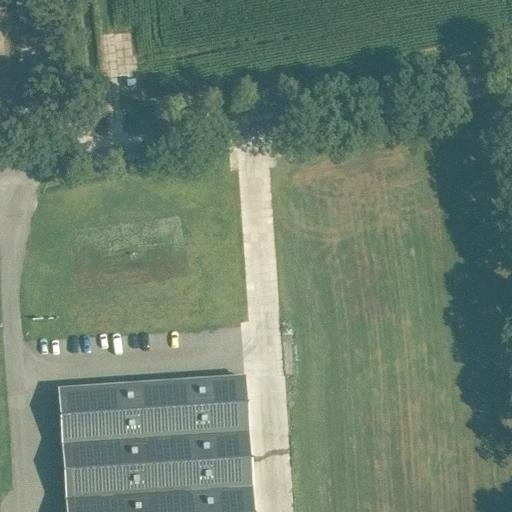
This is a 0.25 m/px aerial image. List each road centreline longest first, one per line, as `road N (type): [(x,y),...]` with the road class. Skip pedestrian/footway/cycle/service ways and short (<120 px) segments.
road 1 (unclassified): [(0,169),(511,82)]
road 2 (track): [(111,0),(131,146)]
